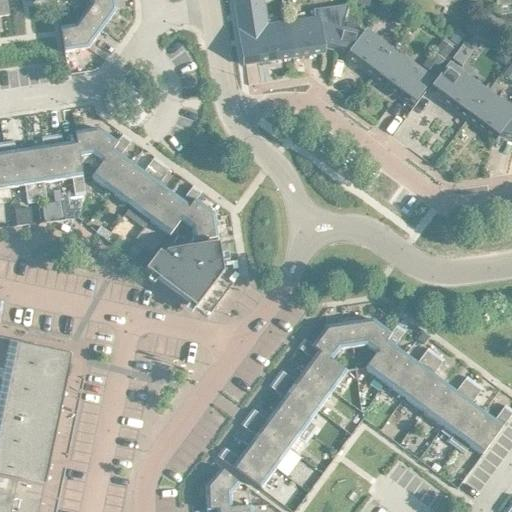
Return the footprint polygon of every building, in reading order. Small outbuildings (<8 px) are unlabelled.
[(0,0),(0,23),(0,24),(0,23),(0,11),(13,10),(12,0),(0,0)] [(92,0),(85,9),(106,24),(120,5),(119,0),(92,0)] [(239,0),(248,59),(294,52),(289,18),(269,21),(266,0),(239,0)] [(326,42),(339,46),(345,23),(350,6),(332,2),(317,4),(318,14),(289,18),(294,52),(327,47),(326,42)] [(106,24),(85,9),(78,20),(64,22),(68,47),(92,43),(106,24)] [(349,53),(376,73),(397,45),(370,25),(367,29),(345,23),(339,46),(352,49),(349,53)] [(461,24),(453,34),(461,40),(469,30),(461,24)] [(446,35),(437,47),(448,55),(457,43),(446,35)] [(397,45),(376,73),(413,100),(434,72),(397,45)] [(435,47),(425,60),(438,70),(448,57),(435,47)] [(433,87),(470,115),(491,86),(454,59),(433,87)] [(500,131),(511,134),(511,102),(491,86),(470,115),(497,134),(500,131)] [(95,149),(105,157),(106,157),(121,137),(101,123),(78,126),(79,136),(80,136),(82,151),(83,151),(95,149)] [(89,189),(83,151),(82,151),(80,136),(79,136),(66,138),(64,128),(55,130),(61,175),(75,173),(78,191),(89,189)] [(94,172),(114,187),(136,158),(124,150),(135,135),(126,129),(121,137),(106,157),(105,157),(94,172)] [(47,177),(61,175),(55,130),(45,131),(46,141),(32,143),(40,197),(50,195),(47,177)] [(31,198),(40,197),(32,143),(18,145),(17,136),(7,137),(14,182),(28,180),(31,198)] [(0,184),(14,182),(7,137),(0,138),(0,202),(3,202),(0,184)] [(114,187),(134,201),(166,158),(158,152),(147,166),(136,158),(114,187)] [(134,201),(153,215),(174,187),(163,178),(174,164),(166,158),(134,201)] [(173,230),(184,214),(198,194),(199,195),(205,187),(196,181),(186,195),(174,187),(153,215),(173,230)] [(184,214),(195,222),(196,236),(221,232),(217,208),(199,195),(198,194),(184,214)] [(57,197),(46,199),(48,215),(66,212),(63,196),(57,197)] [(23,203),(18,204),(19,220),(35,219),(33,202),(23,203)] [(162,246),(149,264),(199,303),(227,267),(222,237),(170,245),(167,249),(162,246)] [(136,243),(130,250),(137,255),(143,248),(136,243)] [(376,314),(352,317),(356,343),(369,341),(379,348),(380,348),(395,328),(394,328),(376,314)] [(329,321),(315,339),(314,340),(335,355),(343,345),(356,343),(352,317),(329,321)] [(400,320),(394,328),(395,328),(380,348),(379,348),(368,363),(388,378),(409,349),(398,341),(408,326),(400,320)] [(0,490),(13,493),(10,504),(21,506),(19,511),(40,511),(44,498),(47,481),(53,455),(58,429),(63,403),(69,377),(74,350),(20,339),(0,334),(0,490)] [(315,353),(307,365),(336,386),(351,366),(335,355),(314,340),(315,339),(307,334),(301,342),(315,353)] [(420,358),(409,349),(388,378),(407,392),(439,349),(431,343),(420,358)] [(447,355),(439,349),(407,392),(426,407),(448,378),(436,369),(447,355)] [(284,365),(278,373),(322,405),(336,386),(307,365),(298,376),(284,365)] [(459,386),(448,378),(426,407),(446,421),(478,377),(470,372),(459,386)] [(287,392),(278,403),(315,430),(321,423),(313,417),(322,405),(278,373),(272,381),(287,392)] [(486,383),(478,377),(446,421),(457,429),(451,437),(459,443),(486,406),(475,398),(486,383)] [(498,415),(486,406),(459,443),(467,449),(473,441),(485,450),(511,413),(511,402),(508,400),(498,415)] [(255,404),(249,412),(293,444),(301,433),(309,438),(315,430),(278,403),(270,414),(255,404)] [(258,430),(250,442),(279,463),(293,444),(249,412),(244,420),(258,430)] [(279,463),(250,442),(241,453),(227,442),(220,451),(264,483),(279,463)] [(438,457),(434,462),(441,467),(444,462),(438,457)] [(208,481),(209,505),(234,503),(234,502),(234,490),(243,479),(224,463),(208,481)] [(0,511),(19,511),(21,506),(10,504),(13,493),(0,490),(0,511)] [(255,511),(255,501),(234,502),(234,503),(209,505),(209,511),(255,511)]
